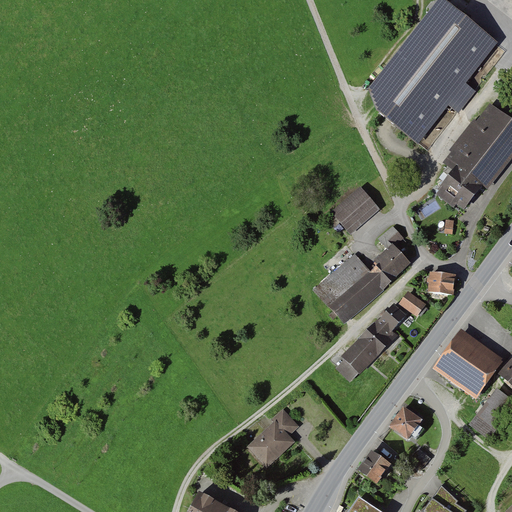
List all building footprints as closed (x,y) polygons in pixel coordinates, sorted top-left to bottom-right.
[(511,0),(486,0),(511,20),(511,0)] [(496,48),(437,4),(369,95),(374,117),(419,151),(449,110),(460,118),(476,96),(466,88),(496,48)] [(511,159),(511,123),(492,107),(443,165),(452,173),(437,191),(463,213),(483,189),(486,191),(511,159)] [(381,214),(362,191),(334,215),(353,237),(381,214)] [(454,236),(455,223),(447,222),(446,235),(454,236)] [(358,258),(316,294),(345,326),(412,268),(395,249),(405,241),(394,228),(380,240),(388,249),(373,262),(378,268),(371,274),(358,258)] [(459,277),(432,273),(430,291),(456,294),(459,277)] [(426,304),(409,293),(401,305),(419,315),(426,304)] [(394,305),(380,319),(393,332),(407,318),(394,305)] [(398,338),(393,332),(380,319),(341,356),(345,361),(337,368),(351,383),(398,338)] [(504,360),(461,331),(434,369),(476,399),(504,360)] [(511,362),(499,376),(511,387),(511,362)] [(511,411),(511,401),(497,389),(468,425),(488,441),(511,411)] [(422,423),(404,410),(389,430),(408,443),(422,423)] [(300,428),(285,411),(273,422),(275,424),(247,449),(267,471),(297,444),(290,437),(300,428)] [(419,451),(410,460),(421,470),(430,461),(419,451)] [(392,467),(372,452),(356,474),(376,489),(392,467)] [(458,502),(442,488),(425,511),(468,511),(457,505),(458,502)] [(229,511),(198,494),(187,511),(229,511)] [(376,511),(361,501),(353,511),(376,511)]
